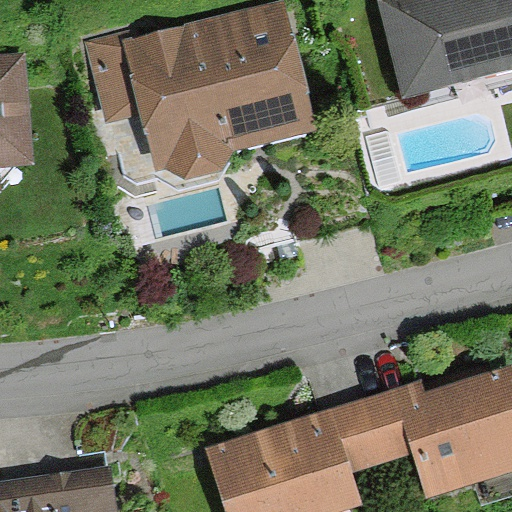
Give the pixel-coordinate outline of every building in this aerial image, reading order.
[(511,79),(511,0),(399,0),(379,5),(405,106),(511,79)] [(305,125),(275,11),(122,51),(119,40),(95,46),(112,113),(147,104),(163,162),(305,125)] [(16,63),(0,64),(0,155),(22,154),(16,63)] [(363,406),(379,455),(413,445),(428,492),(511,465),(511,402),(503,375),(419,401),(415,390),(363,406)] [(379,455),(363,406),(217,452),(236,511),(358,511),(344,466),(379,455)] [(111,511),(105,470),(15,483),(19,511),(111,511)] [(19,511),(15,483),(0,485),(0,511),(19,511)]
